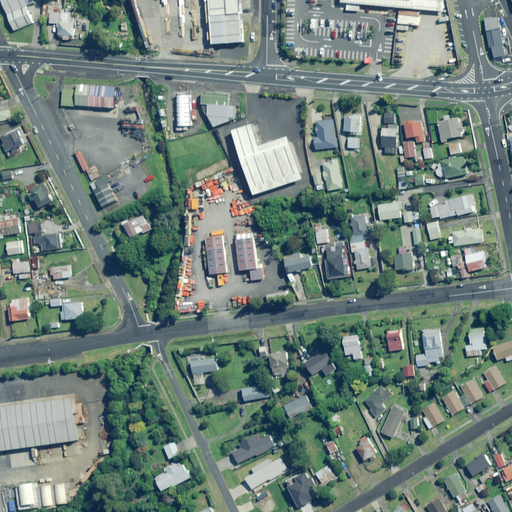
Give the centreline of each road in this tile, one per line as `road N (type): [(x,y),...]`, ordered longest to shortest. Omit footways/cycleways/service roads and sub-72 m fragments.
road 1 (residential): [(157,332),(511,287)]
road 2 (residential): [(4,55),(140,334)]
road 3 (secondary): [(4,55),(267,75)]
road 4 (residential): [(511,409),(341,511)]
road 5 (residential): [(157,332),(234,511)]
road 6 (secondary): [(267,75),(445,90)]
road 7 (tertiary): [(483,90),(511,229)]
road 8 (residential): [(0,354),(140,334)]
